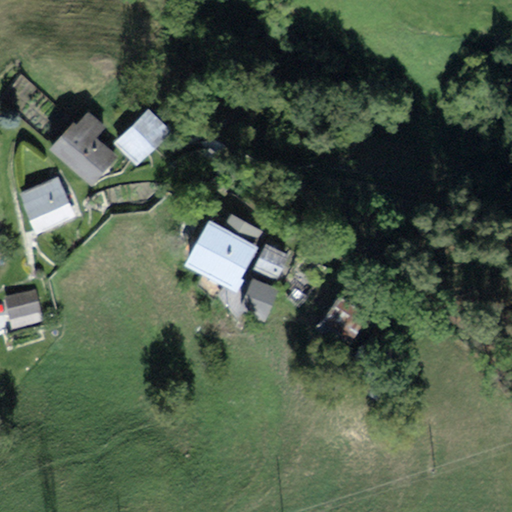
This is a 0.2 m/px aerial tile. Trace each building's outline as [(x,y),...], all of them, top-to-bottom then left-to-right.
[(155,107),(125,137),(120,142),(129,151),(142,164),(177,129),(155,107)] [(125,137),(96,110),(60,149),(98,184),(129,151),(120,142),(125,137)] [(65,175),(28,191),(45,231),(82,215),(65,175)] [(265,245),(217,219),(193,262),(241,289),(265,245)] [(294,256),(270,245),(259,267),(283,278),(294,256)] [(283,288),(260,277),(245,307),(269,318),(283,288)] [(33,285),(1,291),(5,317),(37,311),(33,285)] [(338,290),(314,325),(351,348),(375,314),(338,290)] [(405,356),(370,336),(347,375),(381,396),(405,356)]
